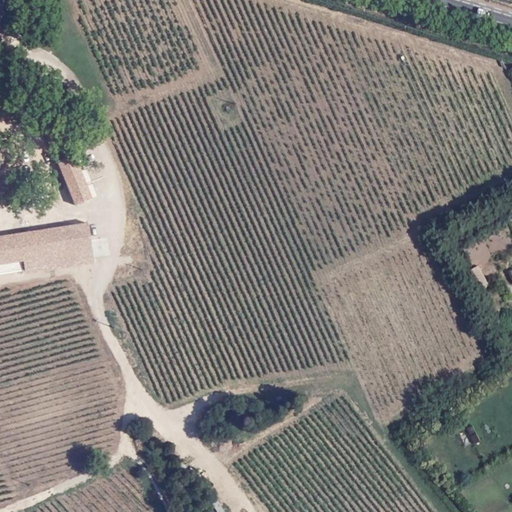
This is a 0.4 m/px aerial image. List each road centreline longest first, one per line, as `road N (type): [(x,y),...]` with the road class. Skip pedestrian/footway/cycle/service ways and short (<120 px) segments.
road 1 (track): [(169,414),(225,389),(358,361),(329,305),(330,291),(352,265),(404,236)]
road 2 (track): [(125,368),(106,429),(52,481),(2,511)]
